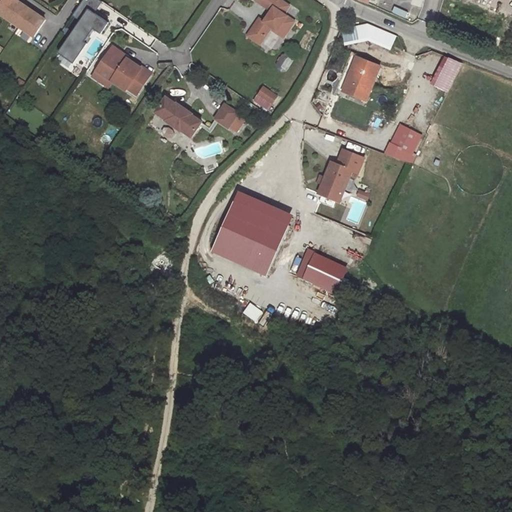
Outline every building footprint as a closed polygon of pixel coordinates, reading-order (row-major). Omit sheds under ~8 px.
[(0,0),(0,15),(5,19),(12,8),(16,2),(12,0),(0,0)] [(75,58),(95,28),(102,33),(109,21),(95,11),(103,0),(102,0),(83,0),(73,15),(81,20),(62,49),(75,58)] [(258,0),(273,10),(266,20),(261,17),(249,35),(258,41),(263,34),(266,36),(273,26),(279,30),(279,32),(285,36),(296,20),(285,13),(291,4),(284,0),(258,0)] [(12,8),(5,19),(17,27),(24,17),(12,8)] [(24,17),(17,27),(32,37),(43,21),(28,11),(24,17)] [(263,34),(258,41),(261,43),(266,36),(263,34)] [(128,57),(113,46),(109,51),(125,62),(127,58),(128,57)] [(150,74),(141,68),(127,58),(125,62),(109,51),(96,70),(112,80),(126,90),(127,88),(136,94),(150,74)] [(363,100),(377,66),(355,55),(340,89),(363,100)] [(96,70),(92,76),(108,87),(112,80),(96,70)] [(254,103),(267,112),(279,95),(265,86),(254,103)] [(166,120),(181,130),(182,129),(193,137),(201,125),(203,122),(193,114),(193,113),(178,103),(178,104),(167,97),(156,112),(167,119),(166,120)] [(240,113),(226,104),(216,119),(220,121),(230,128),(240,113)] [(212,133),(220,121),(216,119),(211,127),(203,122),(201,125),(212,133)] [(397,124),(385,155),(412,165),(416,154),(415,154),(422,133),(397,124)] [(324,185),(321,194),(342,202),(354,171),(360,173),(366,158),(345,150),(339,165),(333,162),(327,178),(324,185)] [(268,275),(289,227),(235,203),(214,251),(268,275)] [(351,268),(317,252),(305,278),(339,295),(351,268)]
